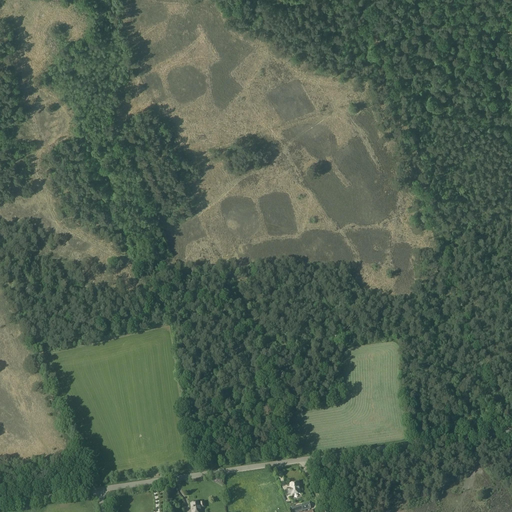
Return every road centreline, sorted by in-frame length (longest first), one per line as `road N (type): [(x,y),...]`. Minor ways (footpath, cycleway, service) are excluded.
road 1 (tertiary): [(100,489),(511,429)]
road 2 (track): [(390,78),(500,431)]
